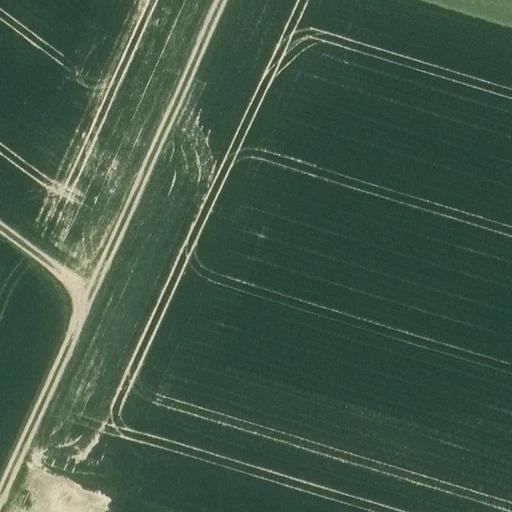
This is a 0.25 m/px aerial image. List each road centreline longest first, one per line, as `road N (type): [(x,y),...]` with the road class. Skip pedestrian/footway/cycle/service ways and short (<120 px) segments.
road 1 (track): [(83,298),(222,0)]
road 2 (track): [(0,236),(83,298),(0,489)]
